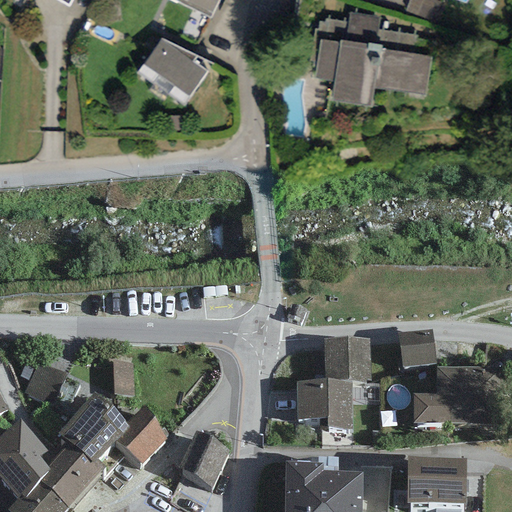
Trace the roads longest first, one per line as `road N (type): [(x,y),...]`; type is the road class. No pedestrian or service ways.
road 1 (residential): [(261,335),(0,324)]
road 2 (residential): [(0,176),(255,158)]
road 3 (residential): [(261,335),(432,326),(511,337)]
road 4 (residential): [(261,335),(204,412),(131,489),(102,500)]
road 5 (unclassified): [(261,335),(266,269),(255,158)]
road 6 (residential): [(240,511),(261,335)]
road 7 (residential): [(255,158),(251,73),(266,0)]
